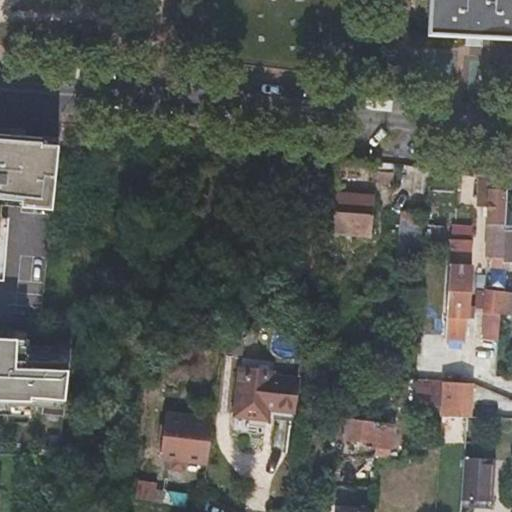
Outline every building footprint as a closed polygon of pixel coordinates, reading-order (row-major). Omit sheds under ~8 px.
[(511,0),(424,0),(423,36),(511,40),(511,0)] [(0,278),(44,281),(47,218),(40,217),(40,204),(59,205),(63,137),(0,133),(0,278)] [(393,170),(394,162),(375,160),(374,169),(393,170)] [(400,189),(420,192),(424,168),(404,164),(400,189)] [(374,169),(374,175),(373,180),(392,182),(393,170),(374,169)] [(456,169),(456,174),(456,179),(473,180),(473,171),(456,169)] [(492,255),(492,259),(492,264),(511,266),(511,229),(503,228),(507,174),(479,171),(478,185),(489,185),(485,254),(492,255)] [(427,199),(412,198),(396,197),(395,211),(426,214),(427,199)] [(368,214),(365,214),(362,214),(362,201),(337,200),(336,211),(327,211),(325,233),(367,236),(368,214)] [(447,328),(467,330),(473,243),(453,241),(447,328)] [(419,307),(420,297),(420,288),(389,286),(388,305),(419,307)] [(486,289),(484,314),(500,315),(501,290),(486,289)] [(346,353),(345,367),(345,370),(377,372),(378,351),(346,349),(346,353)] [(337,366),(345,367),(346,353),(338,353),(337,366)] [(280,414),(283,382),(274,382),(274,376),(241,376),(238,422),(271,424),(271,414),(280,414)] [(431,405),(432,379),(417,379),(416,405),(431,405)] [(441,416),(472,417),(474,382),(443,381),(441,416)] [(298,382),(283,382),(280,414),(297,414),(298,382)] [(297,414),(280,414),(271,414),(271,424),(297,425),(297,414)] [(160,457),(168,457),(176,458),(174,468),(186,470),(187,460),(209,462),(213,421),(166,415),(160,457)] [(380,438),(379,454),(390,455),(392,420),(380,419),(338,416),(337,434),(380,438)] [(489,500),(490,480),(492,460),(463,457),(460,498),(489,500)] [(147,500),(150,488),(137,486),(136,497),(147,500)] [(187,494),(150,488),(147,500),(185,507),(187,494)]
